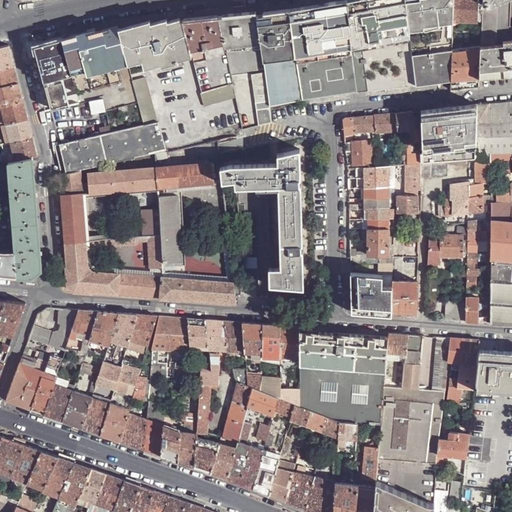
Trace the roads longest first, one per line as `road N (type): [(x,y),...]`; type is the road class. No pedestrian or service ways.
road 1 (residential): [(336,318),(54,296)]
road 2 (residential): [(10,21),(48,167),(54,296)]
road 3 (tertiary): [(0,419),(259,511)]
road 4 (residential): [(336,318),(331,124)]
road 5 (unclassified): [(331,124),(339,109),(511,94)]
road 6 (residential): [(511,331),(336,318)]
road 7 (tertiary): [(10,21),(144,0)]
